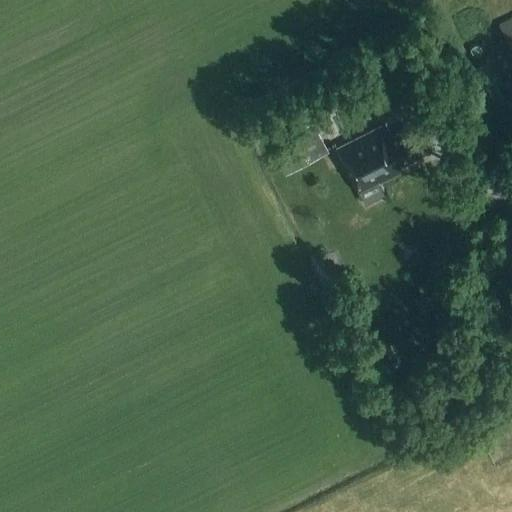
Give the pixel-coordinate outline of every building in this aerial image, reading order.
[(511,16),(499,24),(511,49),(511,48),(511,16)] [(382,56),(393,77),(413,66),(402,45),(382,56)] [(495,80),(486,61),(472,69),(481,87),(495,80)] [(421,69),(409,75),(420,97),(433,91),(421,69)] [(278,118),(281,123),(297,114),(294,109),(278,118)] [(335,150),(358,193),(401,170),(400,167),(424,155),(408,126),(390,135),(385,124),(335,150)] [(272,148),(285,174),(328,151),(315,126),(272,148)]
